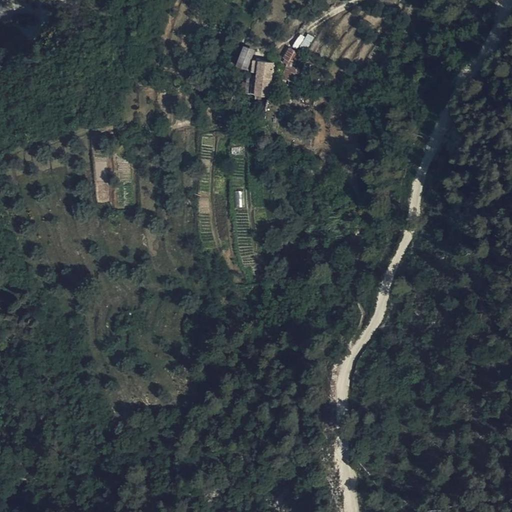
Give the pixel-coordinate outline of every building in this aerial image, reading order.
[(253,56),(258,47),(247,42),(236,64),(250,67),(253,56)] [(272,76),(274,58),(259,57),(258,74),(272,76)] [(272,76),(258,74),(257,83),(271,84),(272,76)] [(255,104),(269,106),(270,91),(256,89),(255,104)] [(234,191),(236,207),(244,207),(243,190),(234,191)]
